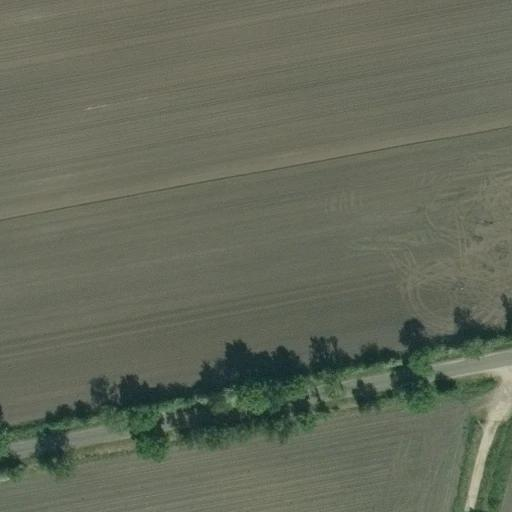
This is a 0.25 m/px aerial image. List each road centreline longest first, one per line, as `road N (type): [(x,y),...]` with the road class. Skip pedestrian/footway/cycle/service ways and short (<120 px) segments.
road 1 (residential): [(0,458),(511,362)]
road 2 (track): [(511,386),(484,463),(478,511)]
